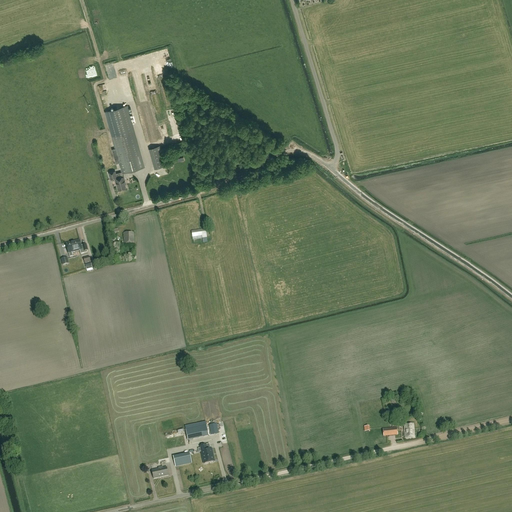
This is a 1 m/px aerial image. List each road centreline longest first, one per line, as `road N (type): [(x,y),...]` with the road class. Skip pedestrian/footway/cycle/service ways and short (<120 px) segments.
road 1 (unclassified): [(0,246),(188,196),(276,153),(304,152),(330,168)]
road 2 (track): [(511,419),(243,481)]
road 3 (unclassified): [(511,298),(330,168)]
road 4 (unclassified): [(330,168),(337,149),(291,0)]
road 5 (unclassified): [(243,481),(110,511)]
